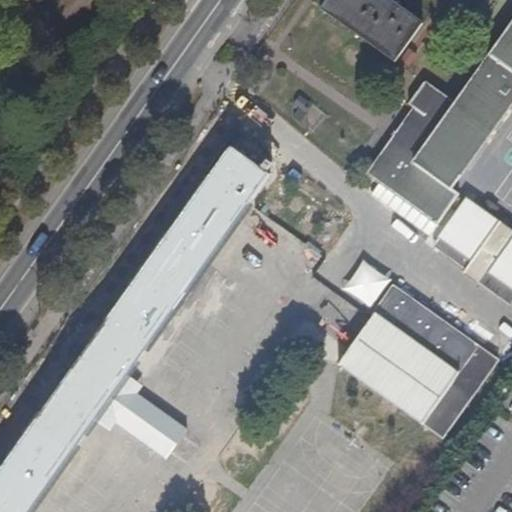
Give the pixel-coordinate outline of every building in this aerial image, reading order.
[(381,0),(332,0),(321,16),(396,70),(424,31),(381,0)] [(460,201),(453,196),(511,112),(511,35),(457,113),(424,90),(410,110),(415,114),(425,121),(399,158),(390,151),(369,181),(381,189),(372,202),(430,243),(460,201)] [(415,114),(390,151),(399,158),(425,121),(415,114)] [(232,157),(0,480),(0,511),(32,511),(268,183),(232,157)] [(511,308),(511,238),(465,206),(432,252),(465,275),(462,280),(509,313),(511,308)] [(471,366),(478,355),(395,294),(337,373),(341,376),(343,373),(422,430),(420,431),(443,448),(491,381),(490,380),(471,366)] [(498,368),(478,355),(471,366),(490,380),(498,368)]
